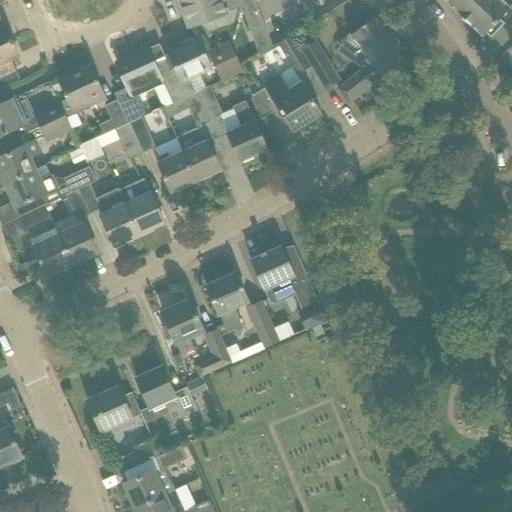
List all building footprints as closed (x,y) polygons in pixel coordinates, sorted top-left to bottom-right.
[(267,33),(254,0),(178,0),(189,27),(207,20),(240,8),(250,33),(259,55),(272,46),(267,33)] [(510,7),(511,5),(511,0),(442,0),(461,17),(482,37),(487,33),(491,37),(504,24),(499,20),(510,8),(510,7)] [(384,76),(403,60),(397,52),(403,47),(377,15),(350,36),(372,62),(354,77),(338,89),(349,104),(361,94),(373,84),(384,76)] [(0,63),(17,56),(4,27),(0,28),(0,63)] [(277,44),(292,68),(296,74),(310,66),(300,50),(291,35),(277,44)] [(210,69),(205,57),(197,39),(180,47),(178,43),(170,47),(172,51),(168,52),(170,57),(155,64),(164,82),(173,103),(194,93),(188,79),(210,69)] [(242,71),(228,41),(206,51),(220,82),(242,71)] [(316,41),(300,50),(310,66),(324,90),(340,80),(316,41)] [(141,118),(131,96),(161,82),(147,49),(116,63),(127,88),(114,94),(117,100),(128,124),(129,123),(141,118)] [(81,104),(84,110),(105,100),(90,67),(59,81),(72,108),(81,104)] [(321,115),(311,98),(302,82),(301,83),(300,81),(288,89),(279,75),(278,76),(264,85),(266,88),(252,96),(261,119),(278,108),(293,132),(321,115)] [(373,84),(361,94),(367,102),(379,92),(373,84)] [(196,94),(208,122),(220,117),(231,142),(238,160),(266,148),(246,102),(233,107),(233,109),(222,113),(210,85),(195,92),(196,94)] [(197,126),(208,122),(196,94),(185,99),(197,126)] [(0,104),(0,135),(13,129),(25,124),(18,109),(13,98),(0,104)] [(128,124),(117,100),(104,106),(110,119),(112,124),(115,130),(128,124)] [(34,116),(39,128),(64,116),(60,104),(34,116)] [(64,116),(39,128),(46,141),(71,129),(64,116)] [(155,147),(142,118),(141,118),(129,123),(142,153),(155,147)] [(110,119),(98,124),(103,135),(115,130),(112,124),(110,119)] [(129,123),(128,124),(115,130),(128,160),(142,153),(129,123)] [(176,138),(182,153),(183,152),(195,179),(209,173),(210,174),(221,169),(206,136),(202,138),(198,129),(176,138)] [(101,151),(95,137),(78,145),(85,159),(101,151)] [(0,157),(0,174),(4,184),(34,170),(29,157),(40,152),(34,141),(0,157)] [(183,152),(182,153),(170,158),(167,153),(156,159),(171,192),(181,187),(181,186),(195,179),(183,152)] [(78,189),(90,184),(95,181),(88,167),(63,179),(52,179),(45,164),(34,170),(4,184),(15,207),(40,195),(44,205),(65,196),(78,189)] [(119,190),(125,204),(138,233),(152,227),(153,228),(164,223),(150,193),(145,178),(119,190)] [(90,184),(78,189),(89,215),(101,209),(90,184)] [(78,189),(65,196),(76,220),(89,215),(78,189)] [(125,204),(100,216),(114,246),(125,240),(124,239),(138,233),(125,204)] [(51,218),(44,205),(19,216),(25,229),(43,221),(51,218)] [(83,224),(58,235),(71,264),(85,257),(85,258),(96,253),(83,224)] [(71,264),(58,235),(33,247),(46,276),(57,271),(57,270),(71,264)] [(251,261),(252,261),(264,288),(263,288),(263,290),(264,289),(270,304),(281,299),(280,296),(294,290),(303,311),(298,313),(306,330),(327,320),(303,266),(291,271),(280,247),(278,248),(276,245),(262,249),(264,252),(260,254),(260,255),(250,260),(251,261)] [(248,302),(243,291),(235,273),(206,286),(214,304),(227,333),(242,326),(234,308),(248,302)] [(203,331),(197,319),(189,301),(162,313),(178,349),(180,354),(183,361),(197,354),(189,337),(203,331)] [(246,309),(264,349),(279,343),(275,333),(261,303),(246,309)] [(202,377),(232,364),(229,358),(230,357),(217,328),(203,335),(213,357),(193,365),(199,378),(202,376),(202,377)] [(180,354),(173,358),(176,365),(184,362),(183,361),(180,354)] [(163,401),(172,422),(198,411),(191,396),(187,387),(173,393),(162,367),(136,378),(149,408),(163,401)] [(207,389),(204,383),(202,377),(202,376),(199,378),(185,384),(187,387),(191,396),(207,389)] [(87,400),(101,432),(141,415),(131,392),(122,396),(118,387),(87,400)] [(0,466),(21,457),(8,427),(0,431),(0,466)] [(160,457),(154,443),(114,461),(119,474),(154,458),(155,459),(160,457)] [(165,449),(169,466),(189,462),(185,444),(165,449)] [(176,490),(160,457),(155,459),(159,469),(154,472),(153,470),(124,483),(129,495),(130,494),(136,508),(176,490)] [(176,490),(136,508),(138,511),(185,511),(185,510),(176,490)] [(185,511),(210,511),(206,501),(185,510),(185,511)]
